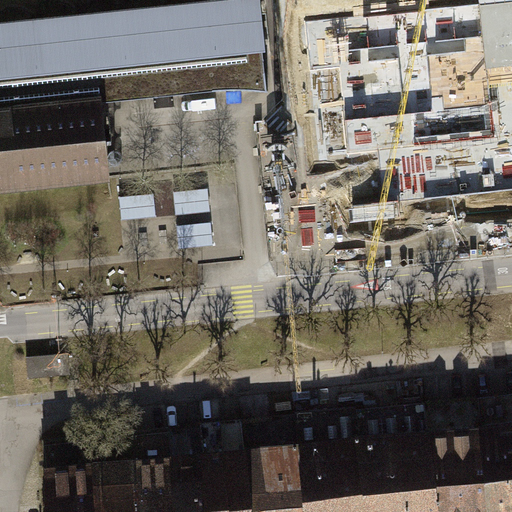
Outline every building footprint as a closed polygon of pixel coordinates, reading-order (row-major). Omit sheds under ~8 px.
[(238,0),(0,25),(0,102),(1,109),(124,94),(120,70),(279,52),(272,0),(238,0)] [(1,109),(0,108),(0,196),(134,181),(124,94),(1,109)] [(367,134),(333,137),(338,189),(372,186),(367,134)] [(125,246),(164,252),(170,204),(137,200),(135,212),(129,211),(125,246)] [(71,352),(29,355),(30,377),(73,374),(71,352)] [(511,511),(511,422),(482,427),(491,511),(511,511)] [(491,511),(482,427),(433,432),(441,511),(491,511)] [(441,511),(433,432),(359,440),(367,511),(441,511)] [(367,511),(359,440),(300,446),(307,511),(367,511)] [(307,511),(300,446),(275,448),(281,511),(307,511)] [(281,511),(275,448),(247,451),(253,511),(281,511)] [(253,511),(247,451),(202,455),(206,511),(253,511)] [(206,511),(202,455),(169,459),(174,511),(206,511)] [(174,511),(169,459),(136,462),(140,511),(174,511)] [(140,511),(136,462),(94,466),(97,511),(140,511)] [(97,511),(94,466),(45,470),(48,511),(97,511)]
